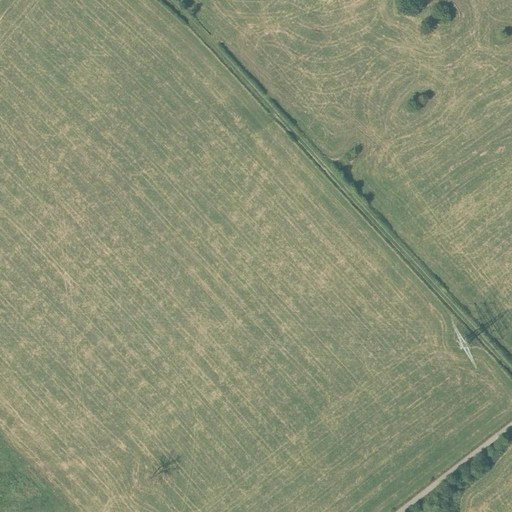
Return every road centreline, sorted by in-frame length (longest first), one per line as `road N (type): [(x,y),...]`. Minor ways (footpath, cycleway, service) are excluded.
road 1 (track): [(169,0),(511,373)]
road 2 (track): [(511,424),(399,511)]
